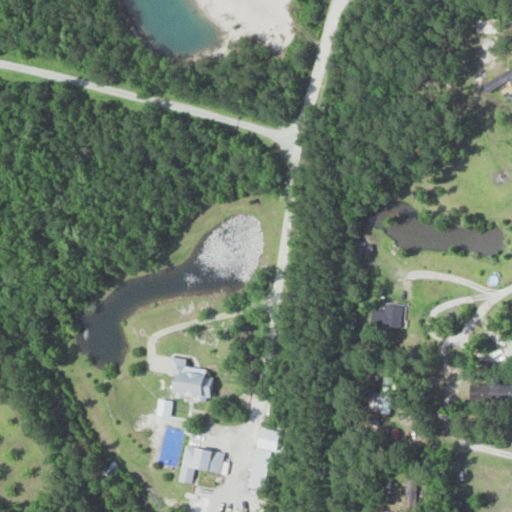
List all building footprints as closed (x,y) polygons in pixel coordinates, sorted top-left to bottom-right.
[(502,32),(502,19),(478,19),(478,32),(502,32)] [(511,70),(489,83),(499,102),(511,95),(511,70)] [(389,309),(377,309),(377,328),(409,328),(409,304),(389,304),(389,309)] [(174,375),(182,376),(180,396),(217,400),(220,369),(193,366),(194,358),(176,356),(174,375)] [(395,421),(395,376),(379,376),(379,421),(395,421)] [(511,404),(511,377),(494,377),(494,384),(477,384),(477,404),(511,404)] [(184,481),(197,483),(200,467),(226,472),(229,452),(190,445),(184,481)] [(254,486),(267,489),(274,451),(261,449),(254,486)] [(421,511),(422,479),(410,479),(409,511),(421,511)]
